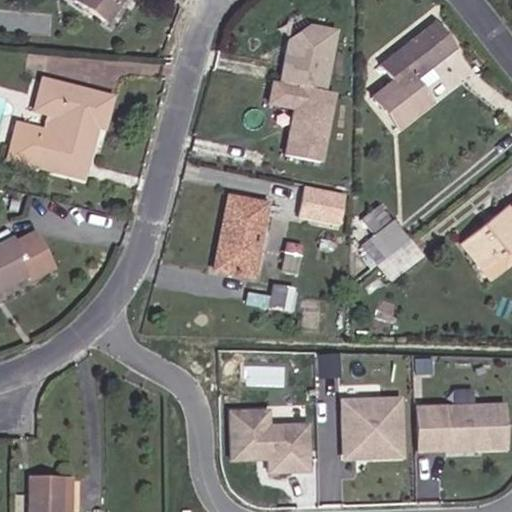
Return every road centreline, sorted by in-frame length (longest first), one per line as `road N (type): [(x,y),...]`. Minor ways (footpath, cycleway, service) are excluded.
road 1 (residential): [(241,0),(211,44),(143,265),(98,318)]
road 2 (residential): [(98,318),(194,399),(215,501),(232,511)]
road 3 (residential): [(98,318),(36,379),(0,382)]
